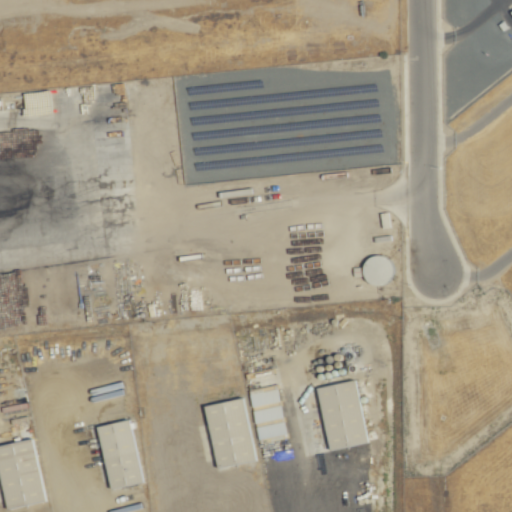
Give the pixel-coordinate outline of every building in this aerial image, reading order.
[(387,285),(388,257),(363,256),(362,284),(387,285)] [(315,387),(326,450),(364,443),(353,380),(315,387)] [(248,395),(254,426),(282,420),(276,389),(248,395)] [(213,468),(252,461),(241,398),(202,405),(213,468)] [(94,426),(108,489),(141,482),(127,419),(94,426)] [(0,498),(2,509),(42,502),(31,439),(0,444),(0,498)]
